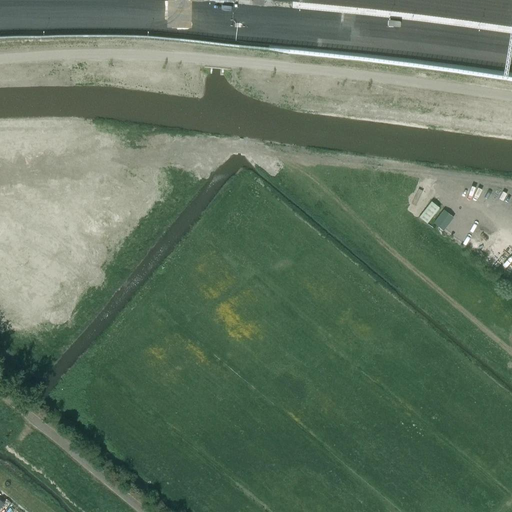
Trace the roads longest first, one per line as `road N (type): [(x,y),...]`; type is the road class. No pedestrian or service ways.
road 1 (motorway): [(161,14),(511,50)]
road 2 (motorway): [(0,27),(161,14)]
road 3 (motorway): [(0,11),(161,14)]
